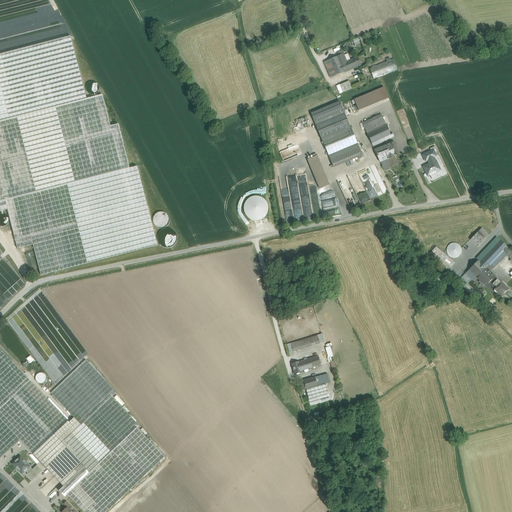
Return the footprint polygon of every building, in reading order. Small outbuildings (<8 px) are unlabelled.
[(70,37),(0,54),(0,121),(87,99),(70,37)] [(339,56),(325,62),(331,78),(349,70),(346,62),(347,62),(343,54),(339,56)] [(347,62),(346,62),(349,70),(361,65),(358,57),(347,62)] [(393,59),(369,69),(374,79),(398,69),(393,59)] [(349,81),(340,85),(343,92),(352,89),(349,81)] [(87,93),(97,93),(98,83),(88,83),(87,93)] [(356,110),(387,99),(383,87),(352,98),(356,110)] [(87,99),(0,121),(0,201),(129,168),(118,124),(110,126),(102,95),(87,99)] [(367,135),(373,146),(392,138),(386,125),(383,117),(363,126),(367,135)] [(290,131),(300,159),(313,155),(306,135),(301,137),(300,135),(296,136),(293,129),(290,131)] [(322,140),(328,155),(352,145),(352,146),(357,143),(354,137),(350,138),(346,130),(322,140)] [(394,142),(390,144),(385,146),(390,158),(391,157),(398,154),(394,142)] [(385,146),(375,150),(380,162),(387,159),(390,158),(385,146)] [(433,149),(421,154),(425,164),(421,165),(426,176),(440,170),(434,157),(436,156),(433,149)] [(328,185),(316,155),(306,159),(317,189),(328,185)] [(387,159),(380,162),(384,170),(390,168),(387,159)] [(375,165),(358,172),(370,199),(388,192),(375,165)] [(129,168),(0,201),(0,211),(7,210),(18,249),(33,245),(41,276),(158,245),(137,166),(129,168)] [(267,214),(268,205),(261,197),(250,196),(244,202),(242,212),(248,219),(259,221),(267,214)] [(153,218),(153,221),(153,224),(155,226),(157,228),(160,229),(163,228),(166,227),(168,225),(169,223),(169,220),(169,217),(167,215),(165,213),(162,212),(159,212),(157,213),(154,215),(153,218)] [(0,226),(3,227),(5,226),(7,225),(9,223),(9,220),(8,218),(7,216),(5,214),(2,214),(0,214),(0,226)] [(488,235),(481,228),(477,233),(484,240),(488,235)] [(158,236),(158,239),(158,242),(160,244),(162,246),(165,248),(168,248),(171,247),(173,246),(175,244),(177,241),(177,238),(177,235),(175,232),(173,230),(170,229),(167,229),(164,229),(162,231),(160,233),(158,236)] [(484,240),(477,233),(470,240),(477,247),(484,240)] [(497,237),(476,259),(478,261),(480,262),(500,241),(497,237)] [(500,241),(480,262),(485,268),(488,265),(489,265),(502,251),(507,247),(500,241)] [(461,253),(462,250),(461,248),(459,245),(457,244),(454,243),(451,244),(449,245),(447,248),(446,251),(447,254),(449,256),(451,258),(454,258),(457,258),(459,256),(461,253)] [(511,251),(507,247),(502,251),(506,255),(511,260),(511,251)] [(502,251),(489,265),(492,269),(493,269),(506,255),(502,251)] [(480,262),(478,261),(469,270),(484,285),(485,286),(488,283),(494,277),(495,277),(489,271),(485,268),(480,262)] [(484,285),(469,270),(462,277),(477,292),(484,285)] [(494,277),(488,283),(489,284),(489,285),(491,287),(493,284),(496,288),(501,283),(494,277)] [(508,290),(501,283),(496,288),(494,290),(502,297),(508,290)] [(317,336),(299,341),(301,349),(320,344),(317,336)] [(299,341),(291,344),(293,352),(301,349),(299,341)] [(68,421),(0,348),(0,418),(33,454),(68,421)] [(29,364),(34,360),(29,355),(25,359),(29,364)] [(314,357),(298,362),(301,371),(317,366),(314,357)] [(86,360),(51,393),(81,425),(83,423),(111,396),(112,397),(116,392),(86,360)] [(301,371),(298,362),(292,364),(295,375),(301,373),(301,371)] [(35,381),(44,382),(45,374),(35,373),(35,381)] [(328,374),(315,377),(317,386),(330,382),(328,374)] [(315,377),(303,381),(306,389),(317,386),(315,377)] [(271,381),(265,387),(270,392),(273,389),(276,386),(271,381)] [(111,396),(83,423),(111,452),(137,428),(139,426),(112,397),(111,396)] [(111,452),(83,423),(81,425),(63,442),(91,471),(111,452)] [(137,428),(113,450),(142,481),(143,482),(166,459),(137,428)] [(63,442),(39,462),(61,489),(59,491),(64,497),(85,477),(91,471),(63,442)] [(142,481),(113,450),(111,452),(91,471),(85,477),(93,485),(97,481),(113,467),(134,489),(142,481)] [(30,467),(20,456),(12,464),(22,474),(25,471),(30,467)] [(32,470),(37,475),(42,471),(37,465),(32,470)] [(113,467),(97,481),(117,501),(125,493),(127,496),(134,489),(113,467)] [(37,475),(32,470),(28,474),(27,475),(32,480),(37,475)] [(117,501),(97,481),(93,485),(85,477),(81,481),(108,509),(117,501)] [(64,497),(78,511),(104,511),(108,509),(81,481),(64,497)]
